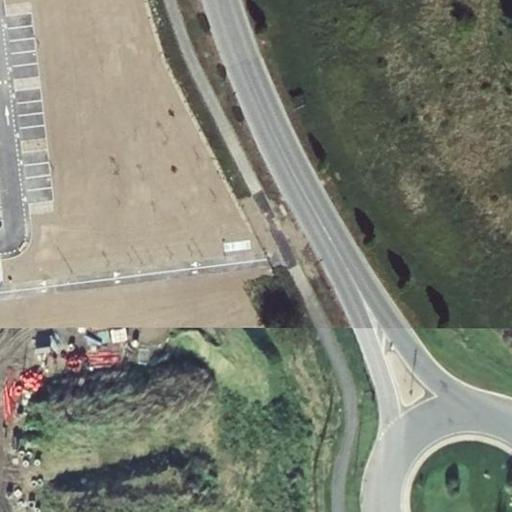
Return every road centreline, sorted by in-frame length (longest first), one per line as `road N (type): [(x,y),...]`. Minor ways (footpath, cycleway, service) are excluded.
road 1 (secondary): [(222,0),(265,120),(375,325)]
road 2 (secondary): [(484,411),(443,389),(375,325)]
road 3 (secondary): [(375,325),(393,448)]
